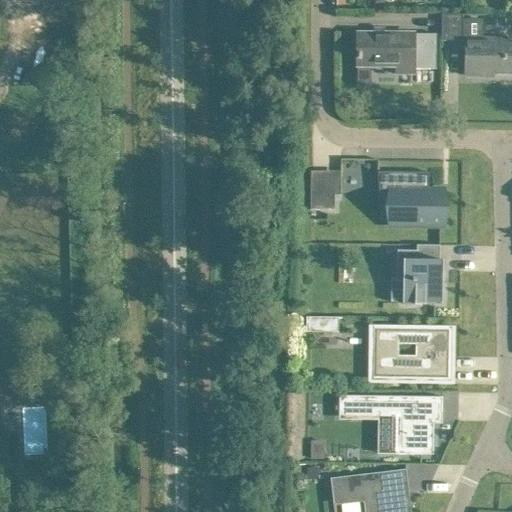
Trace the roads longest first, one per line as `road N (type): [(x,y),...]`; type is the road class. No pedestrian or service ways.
road 1 (secondary): [(177,413),(170,0)]
road 2 (residential): [(483,454),(506,403),(503,141)]
road 3 (residential): [(318,0),(318,100),(330,131),(503,141)]
